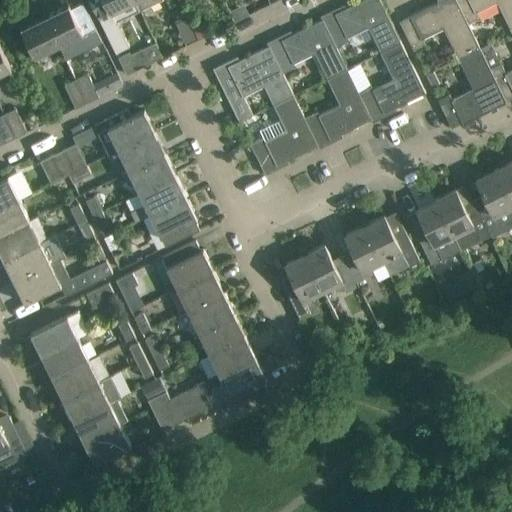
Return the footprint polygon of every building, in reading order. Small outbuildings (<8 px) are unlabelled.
[(140,10),(135,0),(91,0),(116,52),(128,46),(113,15),(114,14),(112,10),(133,0),(134,0),(139,10),(140,10)] [(135,0),(140,10),(158,0),(135,0)] [(322,18),(336,45),(348,39),(347,37),(369,26),(381,52),(401,42),(389,17),(380,0),(360,0),(335,12),(322,18)] [(458,58),(480,47),(456,0),(440,0),(410,15),(410,16),(401,21),(400,20),(399,20),(413,49),(425,43),(422,38),(443,28),(458,58)] [(497,1),(511,32),(511,31),(511,0),(456,0),(468,22),(478,17),(476,12),(497,1)] [(69,3),(45,15),(59,45),(82,34),(85,40),(98,33),(83,1),(71,7),(69,3)] [(196,37),(186,14),(174,19),(185,42),(196,37)] [(36,57),(59,45),(45,15),(21,27),(36,57)] [(336,45),(322,18),(321,15),(320,15),(322,18),(281,38),(269,44),(282,72),(294,66),(293,63),(315,53),(327,78),(347,68),(336,45)] [(511,31),(511,32),(511,69),(506,72),(500,61),(490,67),(506,100),(511,97),(511,31)] [(253,114),(243,94),(264,84),(274,104),(293,95),(282,72),(269,44),(267,41),(266,41),(268,45),(216,70),(214,67),(213,67),(228,99),(239,121),(253,114)] [(358,91),(371,118),(384,112),(426,92),(417,74),(401,42),(381,52),(394,78),(373,89),(371,85),(358,91)] [(0,45),(0,74),(11,69),(0,45)] [(480,47),(458,58),(473,88),(452,99),(449,93),(438,99),(452,128),(453,127),(452,126),(462,122),(463,123),(506,101),(480,47)] [(118,56),(127,73),(148,62),(141,48),(131,53),(129,50),(118,56)] [(358,91),(347,68),(327,78),(340,105),(319,115),(318,112),(305,118),(317,145),(330,138),(371,118),(373,122),(371,118),(358,91)] [(439,83),(433,70),(426,74),(432,86),(439,83)] [(76,78),(87,102),(99,96),(93,84),(87,73),(76,78)] [(115,88),(109,76),(93,84),(99,96),(115,88)] [(87,102),(76,78),(64,84),(76,107),(87,102)] [(317,145),(319,149),(319,148),(317,145),(305,118),(293,95),(274,104),(285,126),(251,143),(251,142),(250,142),(266,174),(265,170),(317,145)] [(15,108),(4,113),(15,137),(27,131),(15,108)] [(127,109),(95,125),(108,154),(119,149),(155,131),(144,109),(131,116),(127,109)] [(0,134),(4,142),(15,137),(4,113),(0,115),(0,134)] [(75,143),(64,148),(75,171),(87,165),(85,160),(78,146),(93,138),(94,137),(90,127),(78,133),(72,135),(76,143),(75,143)] [(129,171),(166,153),(155,131),(119,149),(129,171)] [(63,176),(69,173),(75,171),(64,148),(52,154),(63,176)] [(140,192),(176,174),(166,153),(129,171),(140,192)] [(63,176),(52,154),(40,160),(51,182),(63,176)] [(511,160),(496,168),(511,200),(511,160)] [(87,165),(75,171),(69,173),(73,182),(91,173),(87,165)] [(487,199),(477,204),(491,235),(492,234),(493,236),(511,226),(511,200),(496,168),(477,178),(487,199)] [(0,207),(19,198),(8,176),(4,177),(1,170),(0,170),(0,207)] [(150,214),(187,196),(176,174),(140,192),(145,204),(131,211),(136,221),(150,214)] [(436,198),(454,233),(462,249),(491,235),(477,204),(466,209),(456,188),(436,198)] [(86,199),(94,215),(102,211),(95,195),(86,199)] [(198,218),(187,196),(150,214),(166,246),(200,229),(195,219),(198,218)] [(19,198),(0,207),(0,233),(30,219),(19,198)] [(442,239),(454,233),(436,198),(417,207),(428,228),(417,234),(431,263),(450,254),(442,239)] [(70,207),(78,223),(86,218),(79,203),(70,207)] [(110,226),(102,211),(94,215),(101,230),(110,226)] [(365,224),(383,259),(390,274),(401,269),(420,260),(405,230),(395,236),(384,214),(365,224)] [(86,218),(78,223),(85,238),(94,234),(86,218)] [(40,241),(30,219),(0,233),(0,250),(4,259),(40,241)] [(356,255),(346,260),(356,282),(375,273),(371,265),(383,259),(365,224),(346,233),(356,255)] [(119,242),(114,231),(104,236),(109,247),(119,242)] [(40,241),(4,259),(14,280),(61,257),(60,257),(50,262),(45,250),(59,243),(55,234),(40,241)] [(169,292),(214,270),(203,248),(201,249),(196,240),(162,256),(173,278),(164,282),(169,292)] [(305,253),(323,289),(335,283),(338,290),(356,282),(346,260),(335,265),(325,243),(305,253)] [(323,289),(305,253),(286,262),(297,284),(287,288),(284,281),(282,282),(300,318),(319,309),(311,294),(323,289)] [(72,280),(61,257),(14,280),(25,302),(72,280)] [(84,270),(81,272),(87,284),(90,282),(113,272),(106,259),(100,263),(84,270)] [(188,309),(225,292),(214,270),(169,292),(169,293),(178,288),(188,309)] [(138,283),(132,271),(116,279),(122,291),(138,283)] [(115,294),(109,282),(87,293),(93,305),(115,294)] [(199,331),(235,313),(225,292),(188,309),(199,331)] [(31,333),(42,355),(78,337),(78,336),(89,331),(78,309),(31,333)] [(151,328),(143,312),(134,316),(142,332),(151,328)] [(246,335),(235,313),(199,331),(209,352),(246,335)] [(135,336),(127,320),(119,324),(126,340),(135,336)] [(153,354),(161,349),(154,334),(145,338),(153,354)] [(256,356),(246,335),(209,352),(220,374),(256,356)] [(78,337),(42,355),(52,376),(99,353),(99,352),(89,358),(78,337)] [(129,346),(137,361),(145,357),(138,342),(129,346)] [(169,365),(161,349),(153,354),(160,369),(169,365)] [(99,353),(52,376),(63,398),(109,375),(99,353)] [(256,356),(220,374),(231,396),(236,394),(239,400),(227,406),(227,407),(267,387),(264,380),(267,378),(256,356)] [(153,373),(145,357),(137,361),(145,377),(153,373)] [(117,398),(121,396),(110,375),(109,375),(63,398),(74,419),(110,401),(117,398)] [(160,377),(150,382),(156,395),(166,390),(160,377)] [(176,396),(187,418),(212,406),(201,384),(176,396)] [(152,407),(164,401),(170,399),(166,390),(156,395),(148,399),(152,407)] [(176,396),(170,399),(164,401),(175,424),(187,418),(176,396)] [(117,398),(110,401),(74,419),(84,441),(121,423),(128,419),(117,398)] [(175,424),(164,401),(152,407),(163,429),(175,424)] [(0,464),(27,452),(13,422),(2,428),(0,423),(0,464)] [(121,423),(84,441),(95,463),(132,445),(121,423)]
